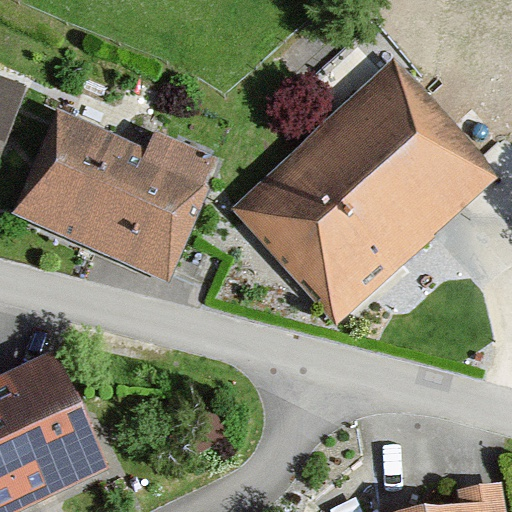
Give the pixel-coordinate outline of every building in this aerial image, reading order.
[(343,331),(509,182),(405,67),(239,217),(343,331)] [(0,69),(0,155),(2,157),(33,83),(0,69)] [(176,292),(219,183),(66,123),(23,232),(176,292)] [(0,511),(39,511),(118,476),(63,359),(0,387),(0,511)] [(511,511),(511,477),(391,497),(393,511),(511,511)]
